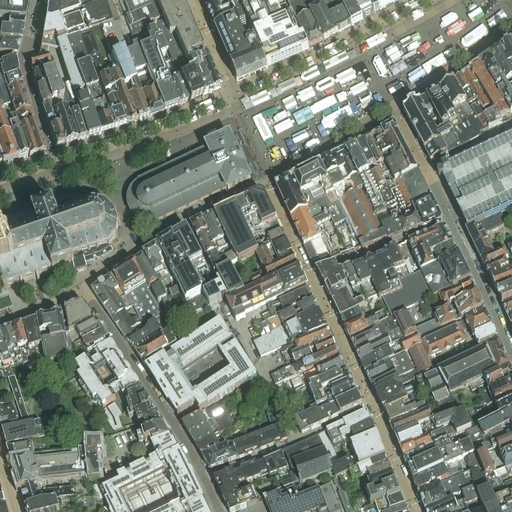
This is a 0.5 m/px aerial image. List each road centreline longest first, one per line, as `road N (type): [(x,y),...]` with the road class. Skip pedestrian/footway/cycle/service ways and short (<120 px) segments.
road 1 (residential): [(237,108),(455,0)]
road 2 (residential): [(203,477),(80,288)]
road 3 (residential): [(80,288),(166,230),(268,178)]
road 4 (residential): [(237,108),(57,173)]
road 5 (residential): [(203,477),(371,406)]
road 6 (residential): [(308,271),(450,220)]
road 7 (residential): [(511,356),(450,220)]
road 8 (residential): [(308,271),(371,406)]
road 9 (residential): [(47,141),(23,70),(35,0)]
road 10 (residential): [(392,105),(511,24)]
road 11 (residential): [(268,178),(392,105)]
